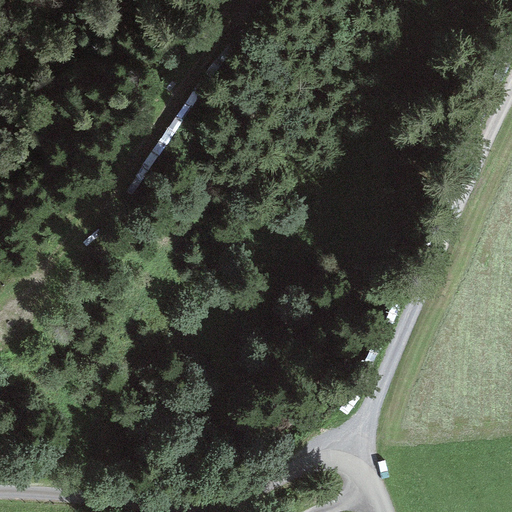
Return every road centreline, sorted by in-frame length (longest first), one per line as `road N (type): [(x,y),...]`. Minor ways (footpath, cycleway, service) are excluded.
road 1 (track): [(273,0),(117,213),(0,328)]
road 2 (track): [(353,459),(451,208),(511,88)]
road 3 (track): [(353,459),(324,455),(200,503),(0,492)]
